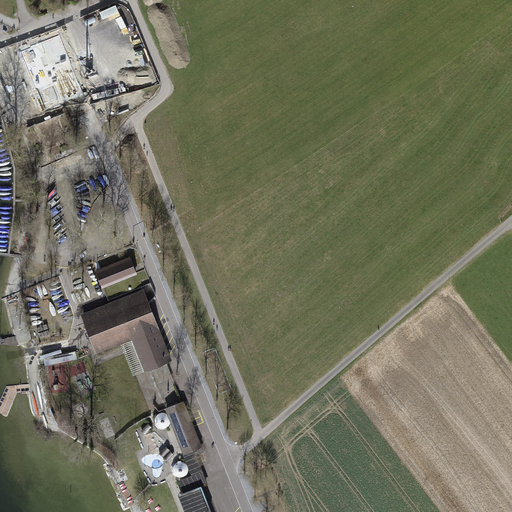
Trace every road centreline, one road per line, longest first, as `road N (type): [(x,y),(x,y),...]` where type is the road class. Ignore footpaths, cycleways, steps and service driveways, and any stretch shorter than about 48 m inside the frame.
road 1 (track): [(511,222),(227,457)]
road 2 (track): [(227,457),(108,154)]
